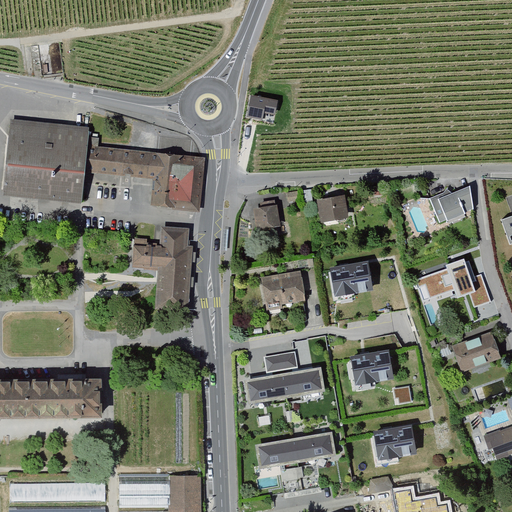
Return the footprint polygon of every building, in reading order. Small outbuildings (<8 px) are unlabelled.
[(278,99),(251,93),(247,115),(273,120),(278,99)] [(84,169),(87,142),(89,124),(12,116),(5,190),(82,197),(84,169)] [(200,153),(87,142),(84,169),(156,176),(154,203),(195,207),(200,153)] [(430,203),(440,223),(474,211),(471,186),(451,194),(447,191),(445,194),(444,196),(430,203)] [(325,187),(316,189),(317,197),(327,196),(325,187)] [(299,193),(286,195),(287,203),(300,201),(299,193)] [(318,200),(322,224),(348,221),(345,196),(318,200)] [(258,230),(280,226),(276,205),(254,208),(258,230)] [(511,216),(503,219),(511,248),(511,247),(511,216)] [(160,241),(134,239),(132,266),(156,268),(153,303),(186,306),(192,243),(186,243),(187,227),(161,225),(160,241)] [(449,270),(416,282),(424,306),(457,294),(459,298),(470,294),(476,292),(471,278),(466,263),(464,258),(454,261),(450,262),(446,264),(449,270)] [(344,266),(330,269),(335,295),(373,289),(369,263),(344,266)] [(261,277),(266,308),(304,301),(300,271),(285,273),(261,277)] [(492,332),(453,345),(462,373),(501,360),(492,332)] [(364,354),(350,357),(354,381),(355,385),(394,379),(389,350),(364,354)] [(294,351),(264,357),(267,376),(297,371),(294,351)] [(247,380),(251,403),(325,390),(320,366),(309,368),(297,371),(267,376),(255,378),(247,380)] [(0,418),(101,419),(101,380),(0,379),(0,418)] [(409,386),(393,389),(395,399),(398,398),(399,404),(411,402),(409,386)] [(269,415),(258,417),(260,426),(271,424),(269,415)] [(502,442),(507,454),(511,452),(511,426),(488,435),(492,446),(502,442)] [(386,431),(372,433),(376,459),(415,453),(410,428),(410,427),(386,431)] [(257,447),(262,471),(280,467),(316,460),(339,455),(334,431),(257,447)] [(203,511),(203,475),(174,475),(173,511),(203,511)] [(319,477),(283,483),(285,498),(322,492),(319,477)] [(105,483),(70,484),(71,501),(106,501),(105,483)] [(414,487),(392,490),(396,511),(452,511),(450,501),(441,502),(439,494),(415,498),(414,487)]
